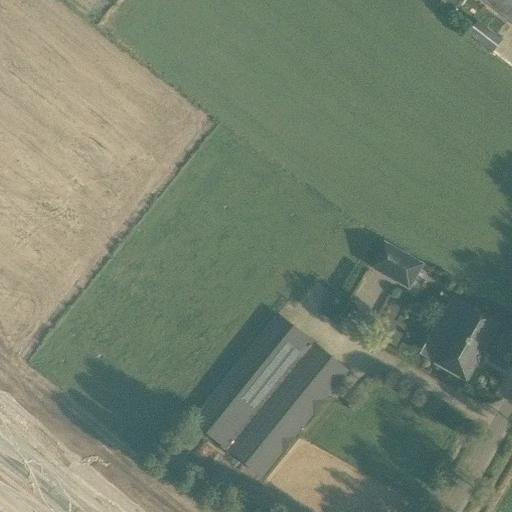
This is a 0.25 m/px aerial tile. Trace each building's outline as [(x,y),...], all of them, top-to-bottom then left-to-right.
[(511,0),(481,0),(511,24),(511,0)] [(505,35),(499,30),(495,36),(477,22),(466,35),(492,55),(502,42),(500,41),(505,35)] [(384,241),(368,268),(409,292),(424,265),(384,241)] [(499,324),(466,305),(465,306),(451,298),(420,352),(435,361),(434,363),(466,381),(499,324)] [(276,316),(191,422),(261,479),(347,373),(276,316)]
